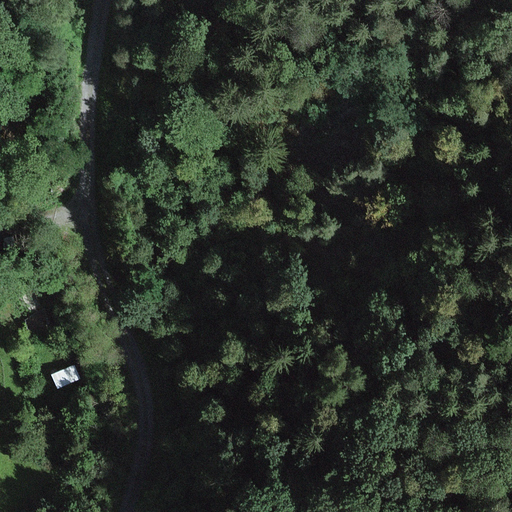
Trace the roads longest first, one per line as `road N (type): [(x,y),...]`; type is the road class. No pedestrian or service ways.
road 1 (track): [(0,235),(83,211),(142,405),(141,447),(122,511)]
road 2 (track): [(103,0),(83,211)]
